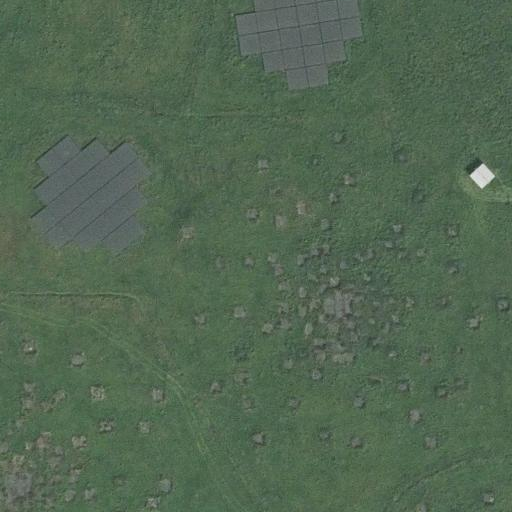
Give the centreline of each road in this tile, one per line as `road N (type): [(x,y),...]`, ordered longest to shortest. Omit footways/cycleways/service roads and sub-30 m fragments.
road 1 (track): [(0,164),(72,125),(104,119),(145,135),(166,164),(166,300),(187,361),(178,461),(192,511)]
road 2 (track): [(511,180),(414,212),(384,214),(363,204),(438,176),(477,147),(478,112),(390,10)]
